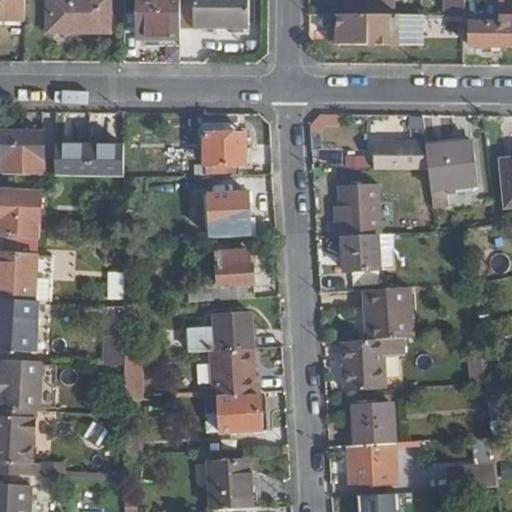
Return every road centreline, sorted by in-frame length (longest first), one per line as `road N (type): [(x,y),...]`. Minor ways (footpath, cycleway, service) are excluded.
road 1 (residential): [(312,511),(287,87)]
road 2 (residential): [(287,87),(0,81)]
road 3 (residential): [(511,91),(287,87)]
